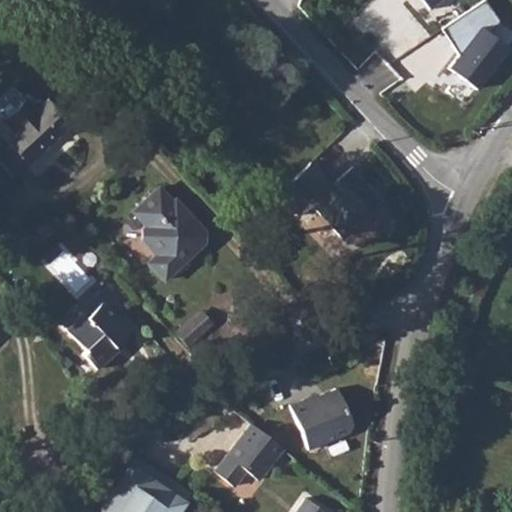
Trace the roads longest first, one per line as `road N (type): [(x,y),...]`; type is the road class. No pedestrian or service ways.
road 1 (residential): [(414,318),(383,314),(0,485)]
road 2 (residential): [(460,195),(436,182),(263,0)]
road 3 (unclassified): [(414,318),(387,511)]
road 4 (unknown): [(412,0),(511,90)]
road 5 (unclassified): [(460,195),(414,318)]
